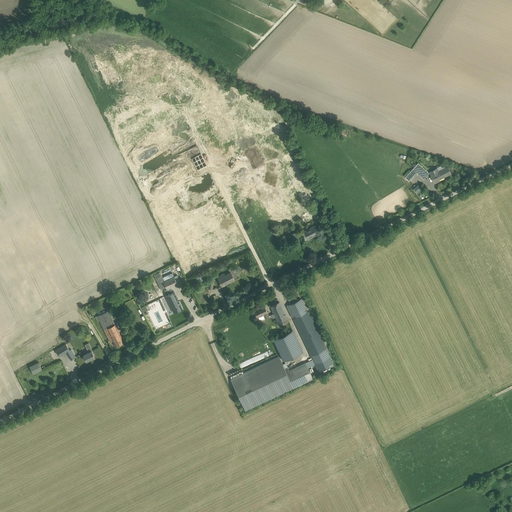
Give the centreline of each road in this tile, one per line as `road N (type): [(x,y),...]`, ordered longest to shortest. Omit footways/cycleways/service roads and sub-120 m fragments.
road 1 (unclassified): [(0,421),(511,164)]
road 2 (unknown): [(210,161),(268,285)]
